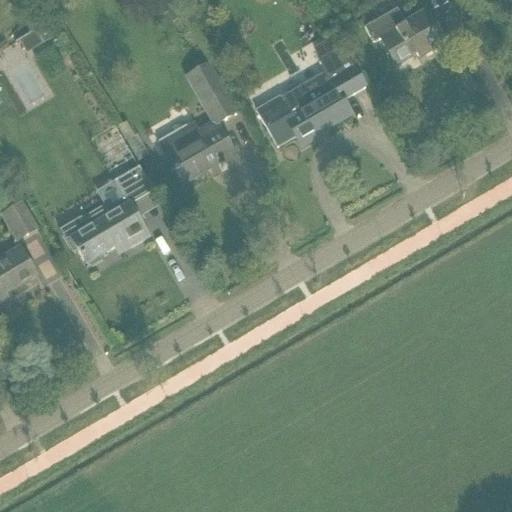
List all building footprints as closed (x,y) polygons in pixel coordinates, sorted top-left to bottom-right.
[(432,0),(438,10),(450,2),(449,0),(432,0)] [(511,0),(497,0),(509,20),(511,17),(511,0)] [(167,5),(160,9),(164,16),(171,12),(167,5)] [(174,11),(168,15),(172,24),(179,20),(174,11)] [(363,29),(373,46),(381,41),(395,66),(415,55),(418,59),(444,44),(424,11),(403,22),(396,11),(363,29)] [(43,27),(34,32),(42,46),(51,41),(43,27)] [(295,139),(302,150),(317,141),(315,138),(350,117),(342,103),(365,90),(343,51),(319,65),(323,74),(280,99),(279,98),(255,112),(277,150),(295,139)] [(193,124),(158,144),(182,186),(217,166),(222,174),(238,165),(216,127),(236,116),(207,66),(184,79),(210,125),(198,131),(193,124)] [(148,185),(167,175),(162,166),(156,169),(151,160),(138,167),(148,185)] [(148,239),(139,223),(143,221),(134,204),(153,193),(138,169),(114,183),(127,206),(109,216),(105,209),(81,223),(79,220),(59,232),(73,256),(78,254),(88,271),(106,260),(105,260),(103,256),(126,242),(130,249),(148,239)] [(0,216),(0,218),(15,245),(38,231),(22,204),(0,216)] [(0,297),(34,278),(17,248),(0,257),(0,297)]
